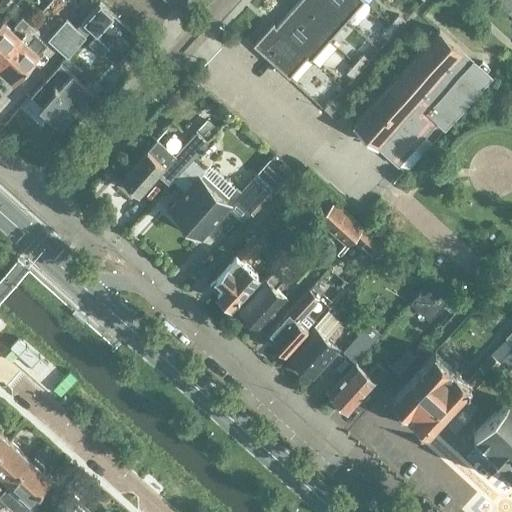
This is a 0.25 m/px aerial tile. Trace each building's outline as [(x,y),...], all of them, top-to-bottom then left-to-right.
[(168,0),(167,1),(174,8),(181,0),(168,0)] [(322,0),(299,0),(293,7),(328,39),(345,21),(322,0)] [(322,0),(345,21),(364,0),(363,0),(322,0)] [(511,0),(495,0),(511,15),(511,0)] [(116,65),(140,38),(99,1),(80,22),(109,48),(103,54),(116,65)] [(293,7),(276,26),(312,58),(328,39),(293,7)] [(388,39),(405,20),(398,14),(381,33),(388,39)] [(0,22),(0,58),(30,25),(21,17),(14,26),(15,27),(12,30),(1,21),(0,22)] [(67,58),(85,37),(66,20),(47,40),(67,58)] [(273,21),(253,44),(289,76),(306,57),(310,60),(312,58),(276,26),(273,23),(274,22),(273,21)] [(30,25),(0,58),(0,68),(13,80),(37,53),(26,43),(29,40),(31,42),(39,33),(30,25)] [(439,29),(352,124),(393,161),(432,118),(439,125),(487,73),(481,67),(484,64),(477,58),(474,61),(439,29)] [(353,78),(369,59),(363,53),(346,72),(353,78)] [(61,124),(91,91),(60,64),(30,96),(61,124)] [(339,104),(333,99),(332,98),(324,108),(330,113),(339,104)] [(208,140),(217,129),(207,119),(197,130),(208,140)] [(169,184),(208,141),(197,131),(175,155),(156,139),(121,178),(139,193),(157,173),(169,184)] [(249,212),(272,187),(257,174),(241,192),(237,188),(225,201),(199,176),(169,209),(201,237),(235,199),(249,212)] [(375,255),(385,245),(386,244),(364,224),(362,225),(335,200),(333,201),(315,185),(307,194),(325,210),(319,218),(346,244),(354,236),(375,255)] [(244,262),(261,243),(253,235),(210,283),(217,290),(216,291),(230,304),(258,274),(244,262)] [(259,325),(286,296),(276,287),(284,278),(275,269),(267,278),(265,277),(239,307),(259,325)] [(413,300),(430,314),(445,296),(428,282),(413,300)] [(298,319),(319,296),(310,288),(269,332),(274,337),(271,340),(284,352),(307,328),(298,319)] [(353,363),(378,334),(366,323),(341,352),(353,363)] [(314,379),(337,354),(343,347),(331,336),(326,341),(328,343),(326,344),(322,340),(317,346),(306,336),(288,355),(314,379)] [(428,432),(472,384),(435,351),(391,400),(428,432)] [(488,373),(500,360),(493,353),(480,366),(488,373)] [(379,382),(387,373),(378,364),(369,374),(356,362),(329,392),(348,409),(375,380),(379,382)] [(485,375),(474,388),(497,409),(475,433),(488,445),(487,446),(505,463),(509,459),(511,461),(511,399),(505,393),(496,384),(500,380),(490,371),(486,375),(485,375)] [(29,457),(8,438),(0,447),(0,473),(7,480),(29,457)] [(30,501),(52,477),(30,457),(7,480),(30,501)] [(84,511),(87,509),(69,493),(51,511),(84,511)]
